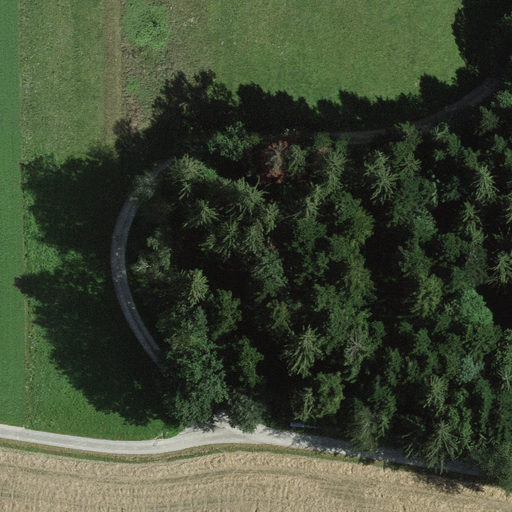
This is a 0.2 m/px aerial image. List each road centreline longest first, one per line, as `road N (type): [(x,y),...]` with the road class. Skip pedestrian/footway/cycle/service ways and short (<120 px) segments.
road 1 (track): [(511,67),(477,103),(403,132),(197,156),(151,180),(119,227),(122,293),(210,436)]
road 2 (track): [(210,436),(278,436),(511,478)]
road 3 (track): [(0,431),(107,447),(210,436)]
